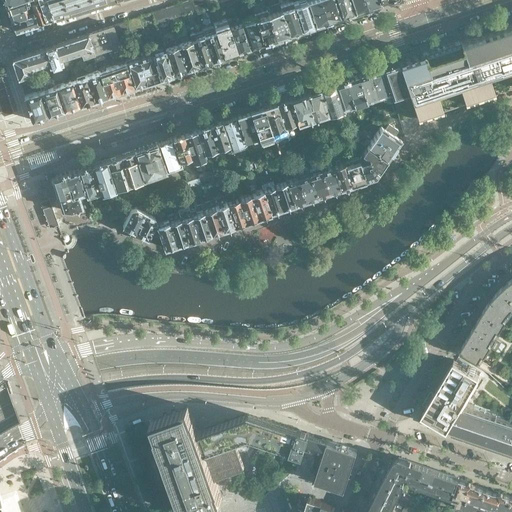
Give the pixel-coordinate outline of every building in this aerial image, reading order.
[(31,4),(29,0),(17,0),(5,4),(7,11),(8,12),(31,4)] [(45,20),(37,0),(33,0),(35,3),(31,4),(37,22),(45,20)] [(54,17),(48,0),(37,0),(45,20),(54,17)] [(109,0),(48,0),(54,17),(109,0)] [(195,10),(191,0),(186,0),(185,1),(188,12),(195,10)] [(207,6),(204,0),(191,0),(195,10),(207,6)] [(327,21),(320,0),(308,0),(306,1),(314,26),(327,21)] [(341,17),(335,0),(320,0),(327,21),(341,17)] [(354,12),(350,0),(335,0),(341,17),(354,12)] [(368,8),(364,0),(350,0),(354,12),(368,8)] [(188,12),(185,1),(178,3),(182,14),(188,12)] [(314,26),(306,1),(293,5),(301,30),(314,26)] [(301,30),(293,5),(292,2),(280,7),(281,9),(289,34),(301,30)] [(182,14),(178,3),(165,7),(169,19),(182,14)] [(37,22),(31,4),(8,12),(11,19),(14,30),(37,22)] [(169,19),(165,7),(152,12),(156,23),(169,19)] [(289,34),(281,9),(271,13),(270,10),(267,11),(276,38),(289,34)] [(276,38),(267,11),(254,15),(255,18),(263,42),(276,38)] [(143,26),(139,16),(126,20),(129,29),(130,31),(143,26)] [(250,47),(242,22),(240,16),(231,19),(233,25),(229,27),(237,51),(250,47)] [(263,42),(255,18),(242,22),(250,47),(263,42)] [(129,29),(126,20),(113,25),(116,33),(129,29)] [(511,23),(510,24),(509,25),(503,27),(502,27),(496,29),(495,29),(475,36),(473,37),(468,38),(466,39),(460,41),(459,41),(458,41),(436,48),(422,53),(422,54),(421,54),(398,62),(398,61),(398,62),(398,61),(381,67),(390,92),(391,96),(392,96),(397,113),(398,118),(403,133),(405,132),(416,118),(418,118),(494,93),(511,86),(511,23)] [(82,56),(100,50),(122,43),(120,40),(118,40),(116,33),(113,25),(88,33),(88,32),(86,33),(74,38),(73,38),(67,40),(55,44),(54,43),(53,44),(53,43),(46,45),(46,46),(44,46),(45,47),(32,51),(26,53),(26,54),(13,58),(13,57),(11,58),(12,60),(17,75),(17,78),(18,77),(34,72),(54,65),(57,75),(62,73),(59,64),(60,64),(59,61),(81,53),(82,56)] [(237,51),(229,27),(228,25),(215,30),(215,31),(224,56),(237,51)] [(224,56),(215,31),(203,35),(204,37),(211,60),(223,56),(224,56)] [(211,60),(204,37),(195,40),(192,33),(189,34),(191,39),(199,64),(200,64),(211,60)] [(199,64),(191,39),(177,43),(186,68),(199,64)] [(186,68),(177,43),(164,48),(172,73),(186,68)] [(133,86),(125,61),(120,46),(110,49),(115,62),(116,62),(116,64),(98,70),(98,71),(106,95),(133,86)] [(172,73),(164,48),(151,52),(159,77),(172,73)] [(105,49),(93,53),(95,60),(107,56),(105,49)] [(159,77),(151,52),(137,57),(146,82),(159,77)] [(146,82),(137,57),(125,61),(133,86),(146,82)] [(390,92),(381,67),(377,68),(372,70),(369,71),(377,96),(390,92)] [(106,95),(98,71),(85,75),(93,99),(106,95)] [(377,96),(369,71),(366,72),(361,73),(361,74),(357,75),(365,100),(377,96)] [(36,81),(34,72),(18,77),(21,86),(36,81)] [(93,99),(85,75),(71,80),(79,104),(93,99)] [(365,100),(357,75),(353,76),(348,78),(345,79),(353,104),(365,100)] [(353,104),(345,79),(341,80),(337,81),(333,83),(341,108),(353,104)] [(79,104),(71,80),(56,85),(63,109),(79,104)] [(341,108),(333,83),(329,84),(324,86),(319,87),(328,113),(329,115),(342,111),(341,108)] [(63,109),(56,85),(40,90),(47,114),(63,109)] [(328,113),(319,87),(304,92),(312,118),(328,113)] [(47,114),(40,90),(24,96),(32,120),(47,114)] [(312,118),(304,92),(289,97),(297,121),(297,123),(312,118)] [(297,121),(289,97),(276,102),(287,135),(292,133),(289,124),(297,121)] [(287,135),(276,102),(262,106),(271,132),(278,129),(281,137),(287,135)] [(271,132),(262,106),(249,111),(258,138),(272,134),(271,132)] [(260,144),(258,138),(249,111),(236,115),(243,139),(249,137),(252,146),(260,144)] [(243,139),(236,115),(221,120),(229,146),(232,153),(247,148),(243,139)] [(229,146),(221,120),(208,124),(217,150),(229,146)] [(217,150),(208,124),(196,128),(204,154),(217,150)] [(401,139),(394,135),(397,130),(388,124),(385,128),(379,124),(375,130),(370,126),(362,129),(393,150),(401,139)] [(0,276),(1,280),(34,268),(29,256),(64,243),(57,226),(58,225),(56,226),(23,238),(22,237),(26,236),(11,199),(14,198),(20,213),(41,205),(40,202),(49,199),(50,202),(51,202),(52,201),(42,172),(29,177),(27,171),(28,168),(33,166),(30,157),(16,162),(22,180),(6,186),(2,174),(15,168),(0,128),(0,276)] [(204,154),(196,128),(184,132),(192,158),(204,154)] [(393,150),(362,129),(355,131),(370,141),(366,147),(386,160),(386,161),(393,150)] [(192,158),(184,132),(171,137),(181,167),(191,163),(190,161),(193,160),(192,158)] [(181,167),(171,137),(156,142),(166,172),(181,167)] [(166,172),(156,142),(134,149),(143,179),(145,179),(148,181),(150,180),(151,177),(159,174),(161,177),(164,176),(164,172),(166,172)] [(386,160),(366,147),(363,152),(368,156),(370,163),(380,170),(380,169),(382,169),(384,166),(383,164),(386,160)] [(148,194),(143,179),(134,149),(105,159),(115,187),(123,211),(131,209),(137,207),(151,202),(148,194)] [(380,170),(370,163),(368,156),(363,152),(358,159),(365,180),(367,179),(369,180),(373,178),(373,177),(375,176),(380,170)] [(365,180),(358,159),(357,157),(344,161),(351,184),(365,180)] [(115,187),(105,159),(91,164),(90,164),(99,190),(100,192),(115,187)] [(351,184),(344,161),(332,165),(339,188),(351,184)] [(99,190),(90,164),(78,168),(85,191),(86,194),(99,190)] [(265,164),(257,167),(255,167),(258,176),(268,173),(265,164)] [(339,188),(332,165),(320,169),(328,192),(339,188)] [(85,191),(78,168),(77,168),(69,171),(64,172),(70,190),(73,189),(74,193),(78,192),(78,193),(85,191)] [(328,192),(320,169),(309,173),(316,196),(328,192)] [(70,190),(64,172),(60,174),(52,177),(52,176),(51,177),(51,178),(54,187),(54,188),(55,188),(58,198),(69,195),(68,191),(70,190)] [(293,203),(285,181),(284,177),(277,180),(274,173),(270,174),(274,185),(281,207),(293,203)] [(316,196),(309,173),(297,177),(305,200),(316,196)] [(305,200),(297,177),(285,181),(293,203),(305,200)] [(219,188),(217,182),(209,185),(211,190),(219,188)] [(281,207),(274,185),(268,187),(267,183),(261,185),(262,189),(270,211),(281,207)] [(174,194),(171,186),(160,190),(162,198),(174,194)] [(270,211),(262,189),(254,191),(253,188),(249,189),(250,192),(258,215),(270,211)] [(162,198),(160,190),(148,194),(151,202),(162,198)] [(82,205),(78,193),(78,192),(74,193),(69,195),(58,198),(58,199),(61,208),(61,209),(63,209),(70,210),(71,210),(71,209),(81,206),(83,206),(82,205)] [(258,215),(250,192),(239,196),(246,219),(258,215)] [(246,219),(239,196),(227,200),(234,223),(246,219)] [(234,223),(227,200),(215,204),(223,227),(234,223)] [(223,227),(215,204),(203,208),(211,231),(223,227)] [(58,224),(55,216),(51,205),(42,208),(49,227),(53,226),(58,224)] [(199,235),(191,209),(189,205),(178,209),(180,216),(187,239),(199,235)] [(135,232),(145,211),(137,207),(131,209),(122,226),(135,232)] [(211,231),(203,208),(195,211),(194,208),(191,209),(199,235),(211,231)] [(148,238),(156,221),(154,215),(145,211),(135,232),(148,238)] [(187,239),(180,216),(168,220),(176,243),(187,239)] [(176,243),(168,220),(156,224),(164,246),(176,243)] [(511,278),(503,285),(494,295),(492,298),(510,312),(511,310),(511,278)] [(508,315),(510,312),(492,298),(486,305),(485,305),(475,323),(496,335),(506,318),(508,315)] [(480,361),(494,338),(496,335),(475,323),(461,346),(460,349),(462,350),(480,361)] [(511,422),(461,405),(479,375),(453,360),(421,414),(424,416),(422,423),(511,453),(511,422)] [(244,467),(234,441),(249,436),(302,453),(305,445),(308,433),(309,432),(299,429),(299,430),(249,414),(226,422),(198,432),(193,420),(194,420),(193,418),(192,419),(192,417),(188,406),(174,411),(151,419),(155,431),(155,432),(154,432),(155,434),(165,460),(162,461),(162,462),(163,462),(166,461),(170,471),(166,472),(166,473),(167,474),(169,473),(173,483),(179,499),(178,499),(179,501),(180,500),(180,502),(181,501),(184,510),(184,511),(186,511),(188,511),(221,499),(217,487),(218,487),(214,477),(244,467)] [(324,451),(328,439),(322,438),(321,438),(316,436),(314,435),(308,433),(305,445),(310,446),(313,448),(318,449),(319,450),(324,451)] [(345,488),(357,449),(328,439),(315,478),(336,485),(345,488)] [(416,488),(423,466),(399,457),(394,459),(388,470),(382,481),(404,492),(405,488),(400,485),(401,483),(400,480),(401,477),(402,477),(406,476),(409,476),(410,481),(413,482),(412,486),(416,488)] [(429,487),(435,470),(423,466),(416,488),(419,489),(421,484),(429,487)] [(439,496),(447,474),(435,470),(429,487),(437,490),(435,495),(439,496)] [(453,495),(459,478),(447,474),(439,496),(436,505),(440,506),(445,492),(453,495)] [(464,507),(472,483),(472,482),(459,478),(453,495),(458,497),(456,504),(464,507)] [(404,492),(382,481),(376,492),(393,500),(398,502),(404,492)] [(479,504),(485,487),(472,483),(464,507),(463,507),(472,510),(474,502),(479,504)] [(491,511),(498,492),(485,487),(479,504),(484,506),(482,511),(491,511)] [(502,511),(505,511),(511,496),(498,491),(498,492),(491,511),(500,511),(502,511)] [(392,511),(394,509),(389,507),(393,500),(376,492),(371,504),(366,511),(392,511)] [(333,511),(335,505),(308,496),(303,511),(333,511)]
